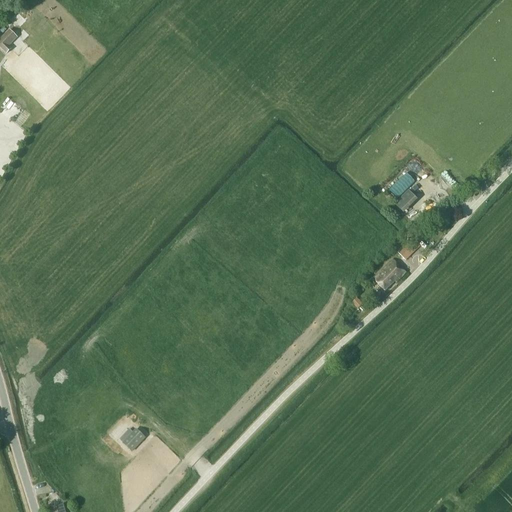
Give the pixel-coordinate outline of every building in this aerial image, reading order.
[(17,38),(10,31),(0,40),(0,47),(7,54),(11,49),(8,47),(17,38)] [(399,198),(408,189),(400,181),(391,190),(399,198)] [(400,212),(416,197),(409,190),(394,204),(400,212)] [(404,214),(418,201),(416,198),(401,212),(404,214)] [(404,246),(397,252),(403,258),(409,251),(404,246)] [(406,274),(393,261),(373,281),(385,292),(395,282),(396,283),(406,274)] [(122,443),(131,453),(145,439),(135,429),(122,443)]
